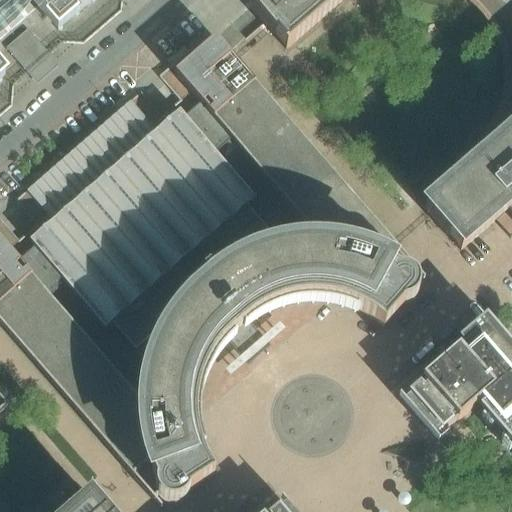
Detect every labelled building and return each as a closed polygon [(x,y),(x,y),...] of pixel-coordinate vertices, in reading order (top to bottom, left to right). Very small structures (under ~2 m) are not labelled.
[(0,0),(0,83),(4,80),(0,75),(0,21),(1,19),(0,17),(13,9),(20,6),(27,1),(57,35),(97,0),(0,0)] [(254,33),(245,41),(461,290),(476,307),(496,290),(511,276),(511,0),(261,0),(250,10),(263,25),(254,33)] [(58,68),(48,56),(27,31),(5,50),(36,86),(58,68)] [(417,286),(416,281),(412,277),(408,274),(403,272),(398,272),(390,268),(380,262),(396,248),(235,64),(215,40),(176,74),(171,68),(159,79),(179,103),(171,111),(161,119),(140,95),(15,203),(36,227),(27,235),(18,243),(0,221),(0,325),(132,477),(148,463),(152,475),(156,483),(155,485),(155,490),(156,495),(159,500),(163,503),(168,505),(173,505),(179,504),(183,501),(186,497),(189,493),(214,476),(212,474),(206,462),(201,450),(198,438),(196,425),(196,412),(197,399),(200,386),(205,374),(211,363),(218,352),(227,342),(248,367),(270,348),(249,323),(251,321),(262,314),(274,309),(286,305),(299,303),(312,302),(325,303),(338,305),(350,309),(362,314),(373,321),(383,329),(403,307),(405,306),(410,304),(414,301),(416,296),(418,291),(417,286)] [(511,360),(484,328),(457,352),(426,378),(410,392),(413,396),(404,404),(434,438),(443,430),(446,433),(462,419),(478,405),(503,434),(511,443),(511,360)] [(0,511),(100,511),(91,501),(77,511),(0,511),(0,412),(7,406),(0,397),(0,511)] [(511,511),(511,443),(503,434),(478,405),(462,419),(446,433),(443,430),(434,438),(438,444),(398,399),(367,426),(312,474),(281,501),(290,511),(511,511)]
